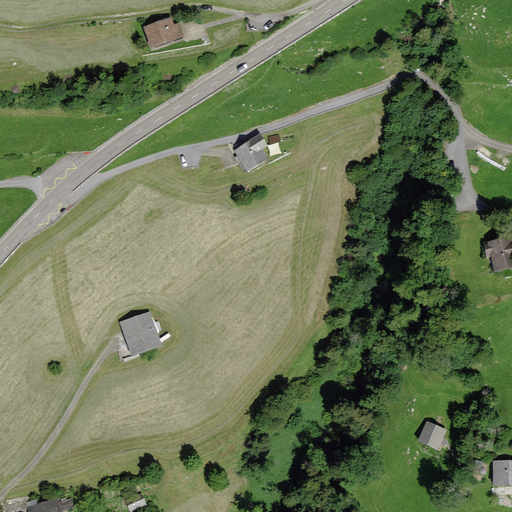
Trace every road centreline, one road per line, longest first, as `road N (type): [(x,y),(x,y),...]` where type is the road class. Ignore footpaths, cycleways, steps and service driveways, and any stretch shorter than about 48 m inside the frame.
road 1 (secondary): [(0,254),(91,164),(346,0)]
road 2 (track): [(0,24),(19,30),(190,3),(266,18),(318,0)]
road 3 (track): [(112,344),(53,439),(0,497)]
